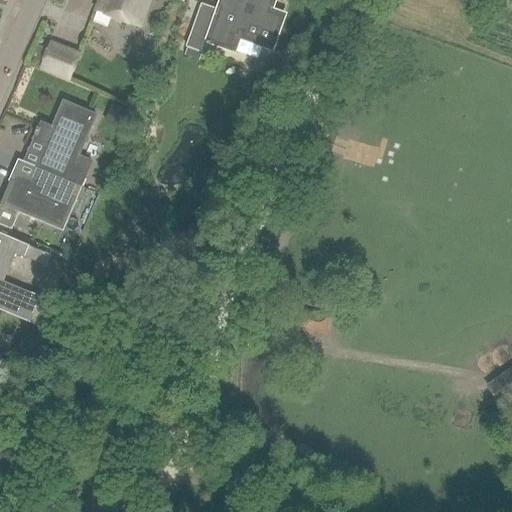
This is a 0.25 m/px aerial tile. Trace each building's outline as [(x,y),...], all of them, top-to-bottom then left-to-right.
[(100,0),(96,10),(139,27),(149,0),(100,0)] [(278,34),(285,17),(272,12),(276,0),(221,0),(218,10),(202,4),(186,48),(204,54),(208,43),(235,53),(241,39),(247,22),(278,34)] [(247,22),(241,39),(272,50),(278,34),(247,22)] [(74,79),(84,49),(52,39),(43,70),(74,79)] [(35,140),(34,141),(44,145),(45,146),(41,155),(49,158),(43,171),(75,185),(81,187),(91,163),(79,158),(97,117),(93,115),(64,103),(53,128),(53,129),(42,124),(41,126),(38,125),(34,134),(37,136),(35,140)] [(71,195),(75,185),(43,171),(39,182),(14,171),(0,203),(0,204),(3,206),(5,201),(18,207),(17,210),(61,230),(76,197),(71,195)] [(51,302),(37,297),(0,280),(0,279),(11,254),(43,267),(48,255),(0,234),(0,305),(42,324),(51,302)] [(302,313),(298,333),(327,339),(330,319),(302,313)] [(492,382),(485,387),(500,407),(511,397),(511,387),(503,374),(499,377),(492,382)]
